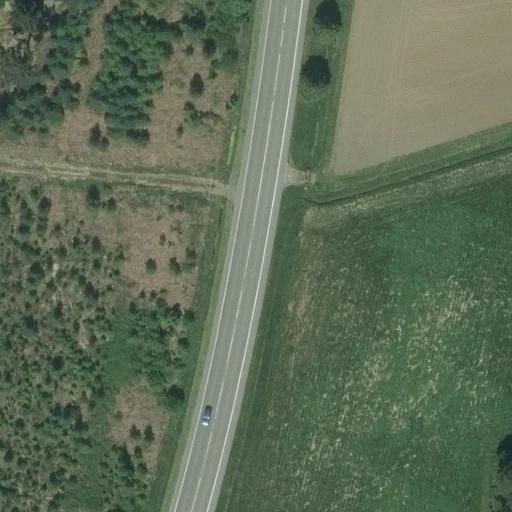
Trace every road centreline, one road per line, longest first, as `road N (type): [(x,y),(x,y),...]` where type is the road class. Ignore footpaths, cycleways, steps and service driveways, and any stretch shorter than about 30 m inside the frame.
road 1 (secondary): [(190,511),(237,313),(285,0)]
road 2 (track): [(0,164),(259,194)]
